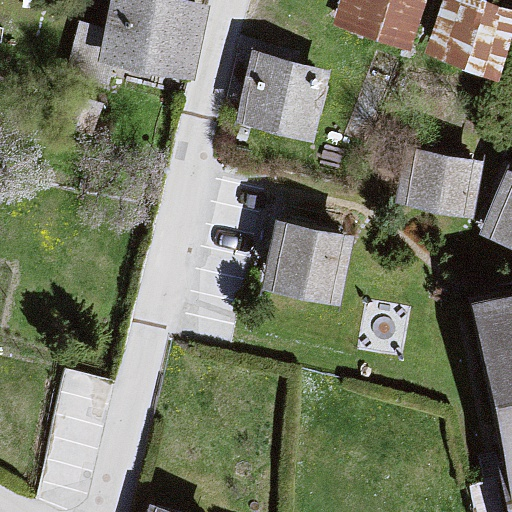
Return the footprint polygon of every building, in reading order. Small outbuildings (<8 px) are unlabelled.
[(201,7),(174,0),(97,0),(84,53),(182,79),(201,7)] [(418,0),(327,0),(321,16),(402,45),(418,0)] [(510,9),(481,0),(434,0),(416,59),(487,82),(510,9)] [(323,65),(243,45),(223,120),(303,140),(323,65)] [(474,156),(394,143),(384,207),(463,220),(474,156)] [(511,172),(501,168),(473,235),(511,250),(511,172)] [(350,227),(269,210),(253,283),(334,301),(350,227)] [(511,511),(511,283),(464,293),(506,498),(499,500),(501,511),(511,511)] [(192,511),(141,498),(136,511),(192,511)]
